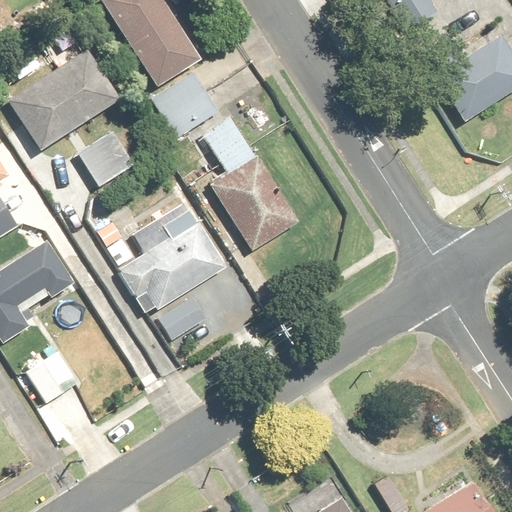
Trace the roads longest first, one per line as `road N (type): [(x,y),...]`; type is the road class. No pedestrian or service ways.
road 1 (residential): [(78,511),(441,280)]
road 2 (residential): [(264,0),(434,256),(441,280)]
road 3 (residential): [(511,403),(441,280)]
